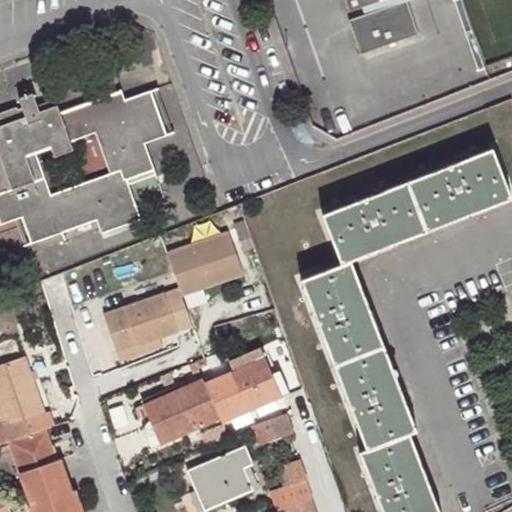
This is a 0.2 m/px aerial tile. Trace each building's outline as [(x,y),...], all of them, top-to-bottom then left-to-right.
[(358,14),(370,48),(428,25),(418,0),(393,0),(373,8),(358,14)] [(55,99),(36,105),(32,93),(20,97),(22,105),(0,112),(0,224),(17,219),(26,243),(63,231),(65,236),(99,225),(102,231),(140,217),(127,180),(155,171),(145,141),(166,133),(151,89),(123,98),(121,90),(60,111),(55,99)] [(406,179),(426,231),(511,198),(511,195),(493,146),(406,179)] [(426,231),(406,179),(321,211),(341,262),(349,259),(426,231)] [(182,285),(185,292),(245,269),(230,229),(169,250),(182,285)] [(349,259),(302,277),(335,365),(384,347),(349,259)] [(108,313),(123,351),(163,336),(197,324),(185,292),(182,285),(108,313)] [(163,336),(123,351),(127,360),(167,345),(163,336)] [(384,347),(335,365),(366,446),(415,428),(384,347)] [(230,359),(233,367),(263,354),(260,348),(230,359)] [(263,354),(233,367),(233,368),(204,380),(220,416),(223,422),(282,394),(263,354)] [(22,355),(0,364),(0,415),(5,429),(45,412),(22,355)] [(220,416),(204,380),(202,376),(144,402),(162,442),(220,416)] [(294,430),(288,412),(251,424),(259,443),(294,430)] [(8,444),(32,511),(80,511),(60,456),(56,457),(45,428),(8,444)] [(439,511),(408,431),(360,449),(383,511),(439,511)] [(242,466),(252,462),(245,445),(188,468),(206,506),(251,487),(242,466)] [(277,498),(310,487),(300,458),(286,462),(292,481),(273,488),(277,498)] [(256,461),(252,462),(242,466),(251,487),(266,481),(256,461)] [(317,511),(310,487),(277,498),(281,511),(317,511)] [(0,511),(11,511),(5,493),(0,494),(0,511)]
